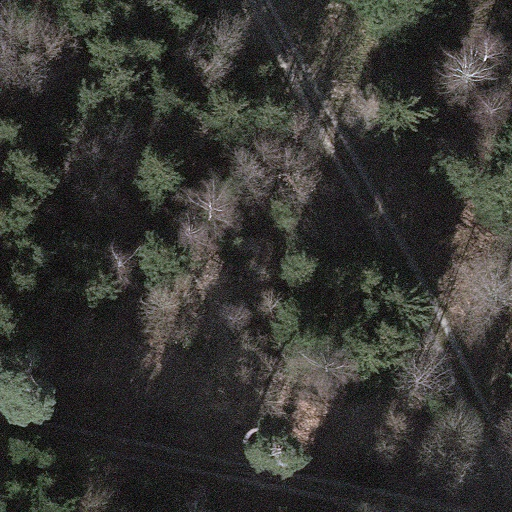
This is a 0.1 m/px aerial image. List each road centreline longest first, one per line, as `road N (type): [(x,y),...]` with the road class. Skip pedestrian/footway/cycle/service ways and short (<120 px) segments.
road 1 (track): [(277,0),(511,431)]
road 2 (track): [(0,431),(385,511)]
